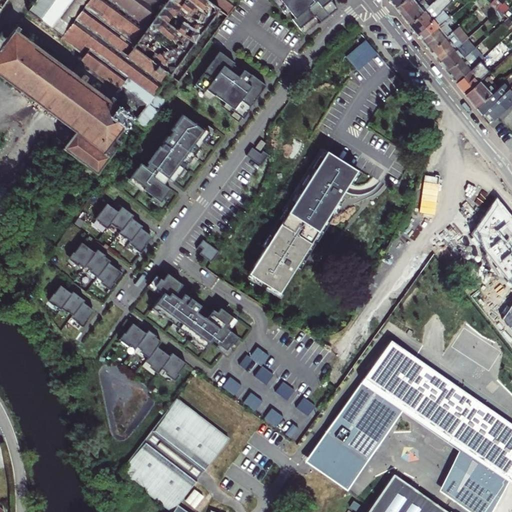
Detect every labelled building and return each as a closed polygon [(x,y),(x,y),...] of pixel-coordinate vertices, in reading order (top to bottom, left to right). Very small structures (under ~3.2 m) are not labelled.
[(82,57),(70,73),(78,79),(81,74),(87,78),(84,83),(106,99),(109,97),(112,99),(110,102),(130,116),(135,120),(141,125),(143,124),(144,125),(207,40),(235,4),(229,0),(35,0),(27,12),(61,37),(59,39),(82,57)] [(279,0),(289,12),(290,12),(294,17),(291,19),(298,28),(314,15),(319,21),(336,8),(329,0),(279,0)] [(401,0),(394,6),(401,15),(409,10),(408,8),(416,2),(418,1),(419,0),(401,0)] [(401,15),(408,23),(423,10),(420,6),(425,1),(424,0),(419,0),(418,1),(416,2),(408,8),(409,10),(401,15)] [(408,23),(416,33),(442,10),(449,4),(445,0),(434,0),(423,10),(408,23)] [(416,33),(421,40),(445,21),(448,18),(442,10),(416,33)] [(429,50),(452,31),(445,21),(421,40),(429,50)] [(438,61),(446,70),(459,60),(468,52),(463,46),(485,26),(482,23),(461,41),(461,42),(438,61)] [(429,50),(438,61),(461,42),(461,41),(455,34),(462,29),(459,25),(457,27),(452,31),(429,50)] [(130,116),(110,102),(112,99),(109,97),(106,99),(84,83),(87,78),(81,74),(78,79),(70,73),(16,33),(19,29),(16,27),(13,30),(6,41),(0,36),(0,79),(70,132),(58,148),(83,167),(77,174),(84,179),(89,171),(94,175),(119,142),(114,138),(130,116)] [(446,70),(455,82),(479,60),(482,57),(474,47),(468,52),(459,60),(446,70)] [(234,61),(219,50),(194,83),(204,90),(205,88),(214,94),(214,93),(233,107),(232,109),(242,117),(250,107),(249,106),(265,84),(244,68),(243,70),(233,63),(234,61)] [(455,82),(464,93),(481,77),(488,71),(479,60),(455,82)] [(481,77),(464,93),(475,107),(493,90),(481,77)] [(493,90),(475,107),(480,113),(482,112),(484,115),(486,113),(492,120),(511,101),(511,93),(502,82),(493,90)] [(192,119),(191,120),(182,113),(170,128),(172,130),(168,135),(167,134),(161,141),(163,142),(145,165),(140,161),(130,175),(144,186),(143,187),(160,200),(170,187),(163,182),(168,177),(172,180),(209,131),(192,119)] [(265,141),(260,138),(255,145),(259,148),(265,141)] [(481,192),(500,165),(465,141),(446,169),(481,192)] [(245,153),(259,163),(267,153),(262,149),(260,152),(251,145),(245,153)] [(249,274),(279,293),(357,170),(327,151),(249,274)] [(511,216),(497,197),(471,233),(511,285),(511,302),(502,318),(511,330),(511,216)] [(100,210),(94,217),(106,226),(110,221),(120,229),(118,231),(129,239),(128,241),(139,250),(150,234),(140,226),(141,225),(131,216),(132,214),(121,205),(117,210),(106,203),(100,211),(100,210)] [(88,246),(81,241),(70,256),(83,266),(85,264),(98,274),(96,276),(110,286),(121,271),(115,266),(114,267),(107,262),(109,259),(103,254),(102,255),(95,250),(93,252),(87,247),(88,246)] [(206,243),(201,249),(205,252),(202,256),(213,265),(221,255),(206,243)] [(411,265),(420,271),(434,252),(424,246),(411,265)] [(181,284),(166,273),(161,280),(159,277),(152,285),(161,292),(150,306),(202,349),(209,340),(223,351),(228,344),(230,346),(236,339),(224,330),(227,326),(225,325),(230,318),(218,309),(214,313),(211,311),(208,314),(177,289),(181,284)] [(70,291),(60,284),(48,299),(59,308),(61,306),(71,313),(70,315),(81,324),(92,309),(82,300),(83,299),(78,295),(78,294),(72,289),(70,291)] [(159,369),(172,379),(184,364),(177,359),(177,360),(169,355),(168,357),(162,353),(161,354),(154,348),(159,342),(153,337),(152,338),(145,332),(144,334),(137,329),(138,328),(132,323),(120,338),(133,349),(135,347),(147,357),(143,362),(156,372),(159,369)] [(348,373),(371,341),(363,336),(344,362),(340,360),(333,370),(344,378),(348,373)] [(350,489),(404,411),(460,448),(441,490),(472,511),(492,511),(510,479),(511,480),(511,419),(393,338),(308,459),(350,489)] [(246,356),(238,366),(245,370),(252,360),(261,367),(268,356),(257,348),(249,358),(246,356)] [(254,377),(265,386),(273,376),(261,367),(254,377)] [(228,378),(220,388),(232,397),(240,387),(228,378)] [(274,393),(286,402),(294,391),(282,383),(274,393)] [(249,394),(241,404),(253,413),(261,403),(249,394)] [(295,408),(307,417),(315,407),(303,398),(295,408)] [(172,401),(164,413),(119,472),(171,511),(173,511),(178,505),(225,441),(172,401)] [(282,419),(270,410),(262,420),(274,429),(282,419)] [(291,426),(284,436),(290,440),(297,430),(291,426)] [(444,511),(393,476),(368,511),(367,511),(444,511)] [(192,489),(186,503),(196,507),(202,494),(192,489)]
